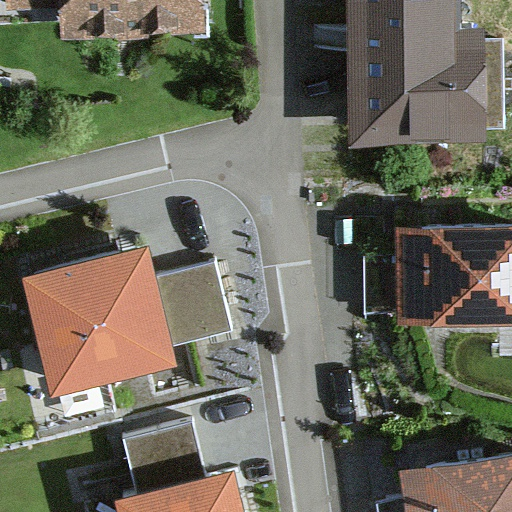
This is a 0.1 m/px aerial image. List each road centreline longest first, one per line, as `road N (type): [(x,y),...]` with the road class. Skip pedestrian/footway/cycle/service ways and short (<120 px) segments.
road 1 (residential): [(275,137),(293,404),(315,511)]
road 2 (residential): [(0,196),(275,137)]
road 3 (residential): [(274,0),(275,137)]
